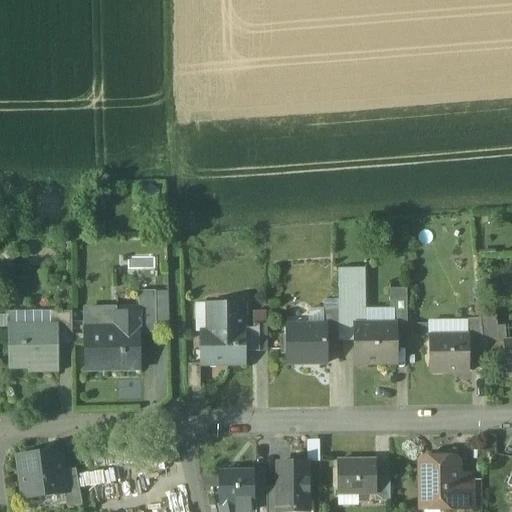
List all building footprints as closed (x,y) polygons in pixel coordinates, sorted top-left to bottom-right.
[(364,269),(338,270),(339,309),(339,310),(339,342),(355,341),(355,333),(360,333),(360,325),(365,325),(364,269)] [(407,326),(407,289),(394,289),(394,298),(390,298),(390,311),(394,311),(394,325),(395,325),(396,326),(407,326)] [(155,292),(138,292),(138,312),(140,312),(140,330),(156,330),(155,292)] [(245,365),(245,303),(207,304),(207,333),(199,333),(200,352),(208,352),(208,365),(245,365)] [(339,342),(339,310),(339,309),(324,310),(324,326),(326,326),(326,342),(339,342)] [(117,328),(85,329),(85,323),(83,323),(84,371),(140,370),(140,336),(140,330),(140,312),(138,312),(116,312),(117,328)] [(72,346),(71,313),(50,313),(51,327),(58,327),(58,346),(72,346)] [(481,319),(468,320),(468,331),(481,330),(481,329),(482,328),(481,319)] [(267,325),(253,325),(253,353),(267,352),(267,325)] [(365,325),(360,325),(360,333),(355,333),(355,341),(356,364),(396,363),(396,326),(395,325),(394,325),(365,325)] [(326,342),(326,326),(324,326),(293,326),(293,340),(286,340),(286,364),(327,364),(326,342)] [(58,346),(58,327),(51,327),(7,328),(8,368),(41,368),(41,372),(58,372),(58,346)] [(497,327),(482,328),(481,329),(481,330),(484,361),(505,360),(503,342),(499,343),(497,327)] [(481,330),(468,331),(468,337),(469,337),(469,361),(484,361),(481,330)] [(468,337),(435,337),(435,352),(429,352),(429,372),(469,372),(469,361),(469,337),(468,337)] [(511,341),(503,342),(505,360),(506,377),(511,376),(511,341)] [(200,388),(200,365),(188,365),(188,388),(200,388)] [(61,451),(17,457),(23,499),(65,493),(66,493),(63,471),(61,451)] [(452,460),(425,460),(421,464),(421,503),(436,503),(442,508),(456,508),(457,509),(458,509),(457,479),(457,464),(452,460)] [(375,461),(337,461),(337,495),(374,495),(375,495),(375,478),(375,461)] [(308,464),(278,464),(278,469),(278,487),(278,511),(291,511),(308,511),(308,464)] [(80,470),(80,483),(119,481),(118,468),(80,470)] [(76,470),(63,471),(66,493),(65,493),(67,507),(82,505),(76,470)] [(253,505),(253,473),(219,473),(219,505),(229,505),(253,505)] [(390,478),(375,478),(375,495),(374,495),(374,502),(390,502),(390,478)] [(471,479),(457,479),(458,509),(471,509),(471,479)] [(278,511),(278,487),(266,487),(266,511),(278,511)]
